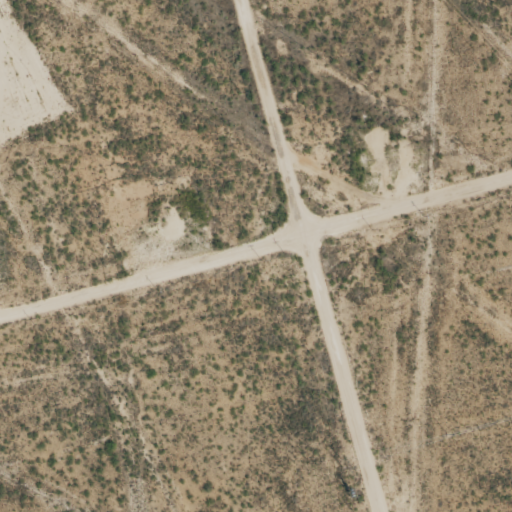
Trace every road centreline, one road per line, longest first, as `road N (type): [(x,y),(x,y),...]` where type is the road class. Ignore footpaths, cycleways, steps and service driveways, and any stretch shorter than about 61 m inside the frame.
road 1 (track): [(511,195),(0,338)]
road 2 (track): [(231,0),(358,511)]
